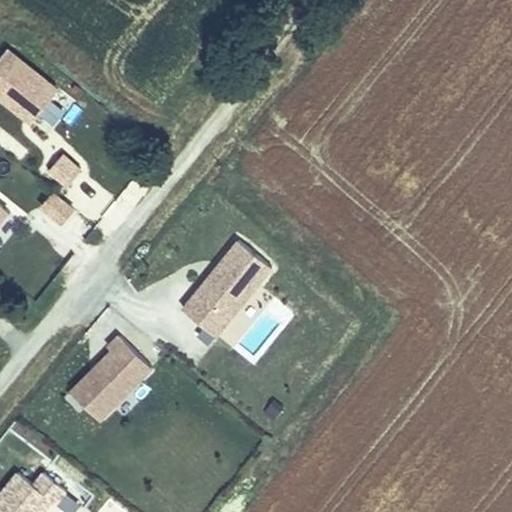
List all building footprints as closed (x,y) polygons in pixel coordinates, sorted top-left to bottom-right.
[(0,103),(30,128),(60,91),(6,48),(0,55),(0,103)] [(43,174),(64,191),(82,169),(61,152),(43,174)] [(61,227),(75,210),(51,191),(38,208),(61,227)] [(0,224),(12,211),(0,200),(0,224)] [(215,337),(269,268),(235,242),(181,310),(215,337)] [(139,334),(132,343),(154,360),(161,350),(139,334)] [(99,420),(149,367),(118,337),(106,348),(110,352),(71,393),(99,420)] [(0,511),(45,511),(64,487),(41,471),(33,483),(14,469),(0,487),(0,511)]
